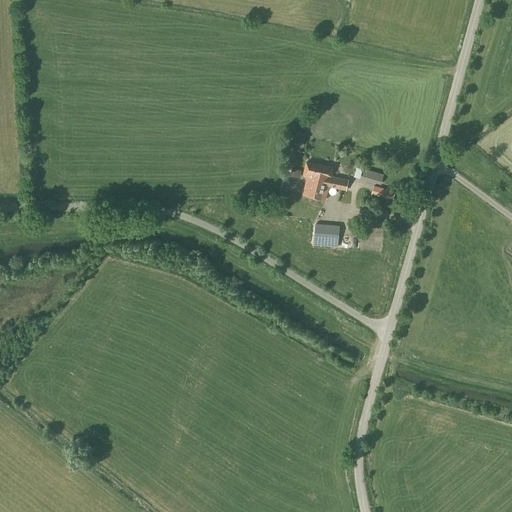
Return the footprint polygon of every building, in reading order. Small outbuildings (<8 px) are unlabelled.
[(303,147),(305,133),(296,131),(294,146),(303,147)] [(347,191),(349,179),(331,174),(332,168),(306,162),(303,175),(307,176),(303,194),(325,200),(328,187),(347,191)] [(381,185),(384,175),(364,169),(361,179),(381,185)] [(392,201),(395,192),(374,186),(371,194),(392,201)] [(338,247),(340,226),(315,223),(313,245),(338,247)]
